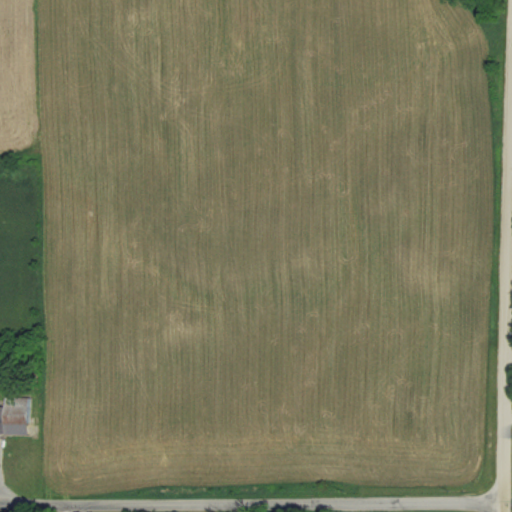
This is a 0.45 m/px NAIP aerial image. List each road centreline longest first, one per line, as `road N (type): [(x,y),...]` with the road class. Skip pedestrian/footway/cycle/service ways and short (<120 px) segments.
road 1 (residential): [(503,501),(0,503)]
road 2 (residential): [(503,511),(511,67)]
